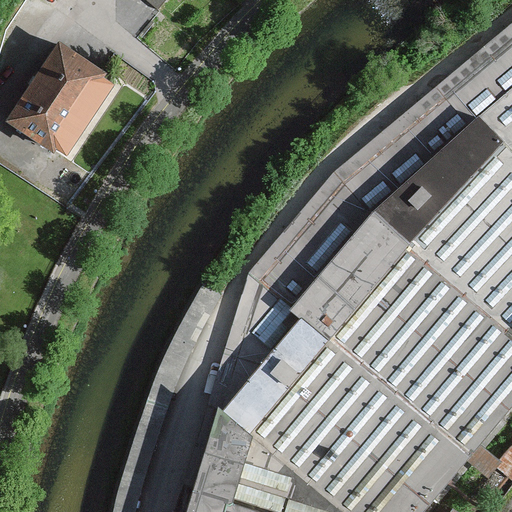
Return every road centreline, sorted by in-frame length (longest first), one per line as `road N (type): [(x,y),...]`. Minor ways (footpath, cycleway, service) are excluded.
road 1 (residential): [(270,0),(172,98),(88,230),(6,397),(0,433)]
road 2 (unknown): [(103,0),(94,9),(146,55),(172,98)]
